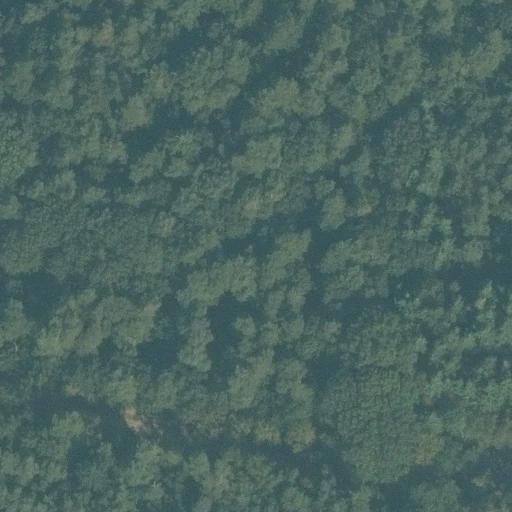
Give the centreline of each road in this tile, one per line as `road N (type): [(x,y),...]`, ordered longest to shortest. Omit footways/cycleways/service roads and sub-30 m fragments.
road 1 (track): [(0,392),(397,473),(511,442)]
road 2 (track): [(383,0),(397,473)]
road 3 (track): [(0,106),(79,136),(388,133)]
